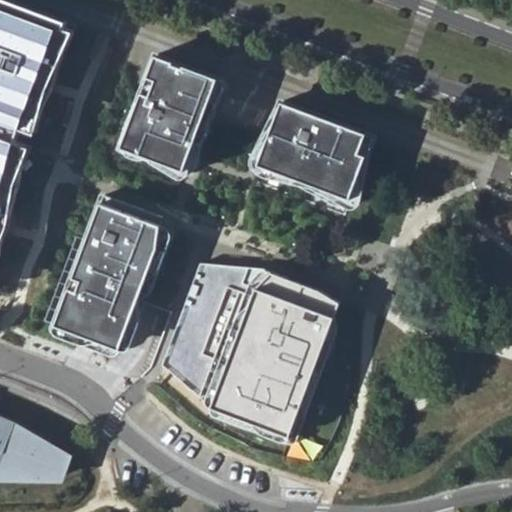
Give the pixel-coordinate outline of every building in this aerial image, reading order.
[(0,2),(0,116),(24,127),(61,27),(0,2)] [(161,56),(125,147),(190,170),(222,77),(161,56)] [(288,102),(265,165),(353,196),(370,156),(362,153),(370,135),(288,102)] [(0,134),(0,206),(17,141),(0,134)] [(104,203),(61,324),(124,349),(165,248),(165,225),(104,203)] [(293,439),(347,299),(262,268),(252,268),(245,290),(233,287),(208,353),(219,359),(205,392),(217,409),(293,439)] [(0,479),(66,482),(78,453),(20,420),(0,411),(0,479)]
